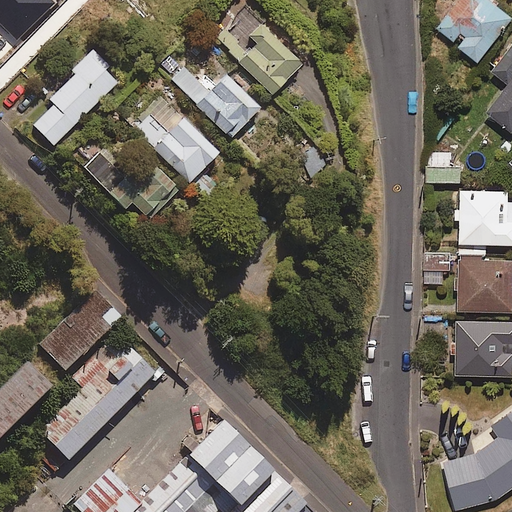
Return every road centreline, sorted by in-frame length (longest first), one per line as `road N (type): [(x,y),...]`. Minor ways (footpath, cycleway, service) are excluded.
road 1 (residential): [(355,511),(0,141)]
road 2 (residential): [(403,511),(396,421),(402,183),(386,0)]
